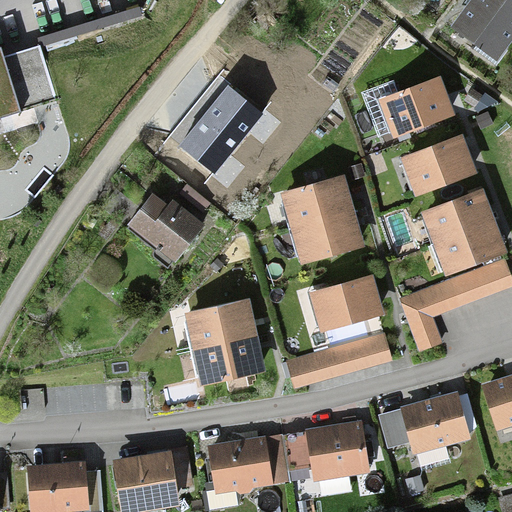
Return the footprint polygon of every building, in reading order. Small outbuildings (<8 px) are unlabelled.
[(500,68),(511,51),(511,0),(480,0),(455,35),(500,68)] [(1,47),(0,46),(0,115),(54,98),(39,49),(5,59),(1,47)] [(438,84),(379,104),(393,142),(451,122),(438,84)] [(478,115),(485,103),(475,97),(467,108),(478,115)] [(473,179),(460,142),(401,162),(414,199),(473,179)] [(296,227),(348,212),(339,180),(287,194),(296,227)] [(438,241),(491,222),(481,194),(427,214),(438,241)] [(150,198),(126,229),(158,254),(152,261),(167,273),(201,230),(170,206),(166,210),(150,198)] [(348,212),(296,227),(305,258),(357,244),(348,212)] [(491,222),(438,241),(448,269),(501,249),(491,222)] [(423,291),(433,317),(511,288),(511,280),(505,261),(423,291)] [(368,280),(318,294),(326,326),(377,311),(368,280)] [(412,325),(433,317),(423,291),(402,298),(412,325)] [(188,319),(194,348),(254,334),(248,305),(188,319)] [(433,317),(412,325),(422,353),(443,345),(433,317)] [(312,353),(320,380),(390,360),(382,333),(312,353)] [(262,371),(254,334),(194,348),(202,384),(262,371)] [(320,380),(312,353),(286,360),(294,387),(320,380)] [(511,383),(487,393),(503,437),(511,433),(511,383)] [(459,400),(403,416),(383,422),(393,454),(413,448),(416,460),(472,444),(459,400)] [(364,429),(310,437),(317,487),(372,479),(364,429)] [(267,444),(214,451),(220,499),(275,492),(292,490),(286,442),(267,444)] [(191,453),(118,466),(126,511),(171,511),(180,511),(177,494),(198,490),(191,453)] [(91,511),(88,470),(34,475),(36,511),(91,511)] [(511,511),(511,492),(501,496),(504,511),(511,511)]
